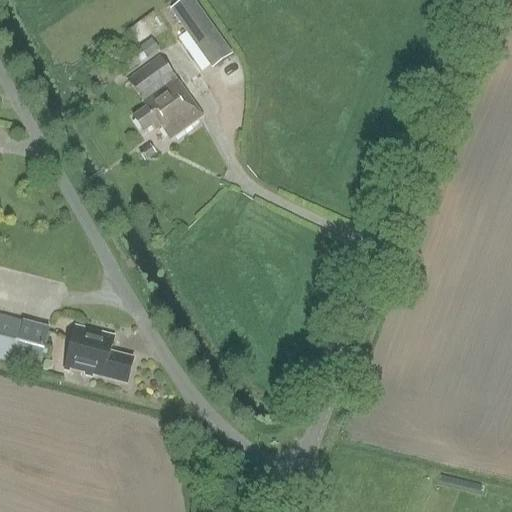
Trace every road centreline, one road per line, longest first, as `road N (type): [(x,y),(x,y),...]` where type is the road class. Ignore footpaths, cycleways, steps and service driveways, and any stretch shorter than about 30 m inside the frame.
road 1 (unclassified): [(299,475),(262,463),(232,440),(179,382),(0,72)]
road 2 (unclassified): [(299,475),(476,0)]
